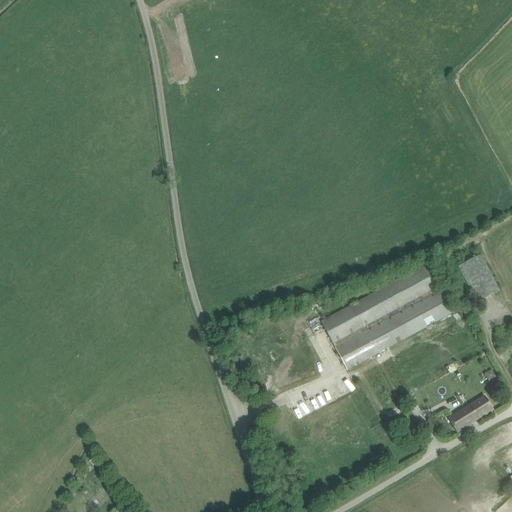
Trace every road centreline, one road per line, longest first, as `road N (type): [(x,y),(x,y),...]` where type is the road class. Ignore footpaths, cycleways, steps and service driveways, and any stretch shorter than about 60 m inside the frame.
road 1 (unclassified): [(260,511),(190,281),(140,0)]
road 2 (unclassified): [(335,511),(511,412)]
